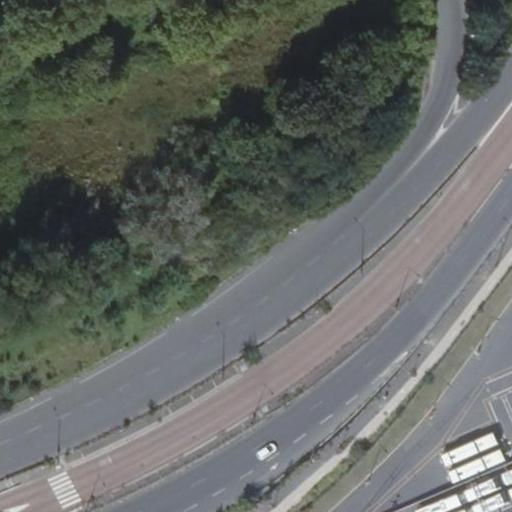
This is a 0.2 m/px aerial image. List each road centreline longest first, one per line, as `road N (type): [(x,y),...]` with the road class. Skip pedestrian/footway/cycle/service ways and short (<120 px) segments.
road 1 (primary): [(152,511),(237,471),(307,421),(425,305),(511,195)]
road 2 (primary): [(360,222),(225,336),(129,394),(0,455)]
road 3 (primary): [(445,0),(450,53),(435,98),(360,222)]
road 4 (primary): [(511,74),(432,172),(360,222)]
road 5 (unknown): [(337,511),(439,398)]
